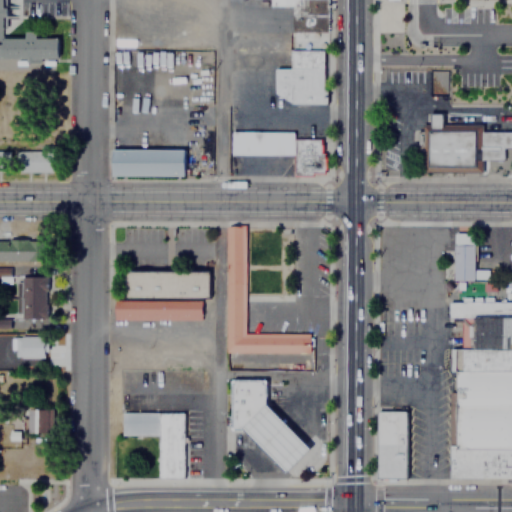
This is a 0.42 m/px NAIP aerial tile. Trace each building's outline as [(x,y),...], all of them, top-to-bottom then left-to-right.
[(0,0),(0,59),(56,59),(56,37),(4,37),(3,0),(0,0)] [(325,104),(325,0),(290,0),(290,69),(273,69),(273,95),(287,95),(287,104),(325,104)] [(444,128),(444,115),(433,115),(433,128),(444,128)] [(511,127),(423,128),(424,172),(476,172),(476,159),(511,159),(511,127)] [(292,131),(230,131),(230,156),(292,155),(292,175),(323,175),(323,138),(292,139),(292,131)] [(183,149),(110,149),(110,176),(183,176),(183,149)] [(8,151),(0,151),(0,172),(8,172),(8,151)] [(14,172),(55,172),(55,153),(14,153),(14,172)] [(309,333),(243,333),(244,225),(225,225),(224,353),(309,353),(309,333)] [(278,297),(278,227),(255,227),(255,297),(278,297)] [(453,280),(453,232),(473,232),(473,280),(453,280)] [(41,240),(3,240),(3,260),(41,260),(41,240)] [(199,320),(199,299),(207,299),(207,272),(125,271),(125,299),(113,299),(113,319),(199,320)] [(20,320),(47,320),(47,276),(20,276),(20,320)] [(511,478),(449,478),(449,393),(455,393),(455,372),(449,372),(449,349),(462,349),(462,318),(447,318),(447,303),(511,303),(511,478)] [(43,358),(42,335),(14,336),(14,358),(43,358)] [(265,406),(265,380),(229,379),(229,427),(233,431),(242,430),(265,406)] [(309,450),(285,473),(242,430),(265,406),(266,406),(309,450)] [(39,410),(28,410),(28,432),(39,432),(39,410)] [(157,435),(156,477),(183,477),(183,412),(120,412),(120,435),(157,435)] [(377,479),(377,412),(405,412),(405,479),(377,479)] [(111,475),(121,475),(121,457),(111,457),(111,475)]
